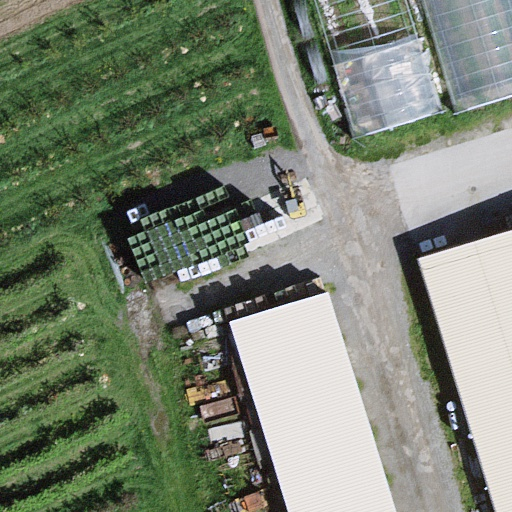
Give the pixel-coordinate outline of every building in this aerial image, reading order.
[(324,0),(361,124),(437,101),(407,0),(324,0)] [(427,0),(454,99),(511,83),(511,3),(511,0),(427,0)] [(127,221),(153,272),(264,216),(238,165),(127,221)] [(511,511),(511,239),(415,269),(488,511),(511,511)] [(394,511),(322,283),(224,314),(286,511),(394,511)]
